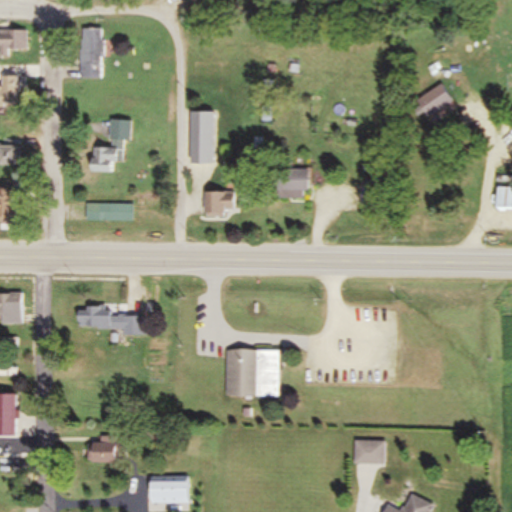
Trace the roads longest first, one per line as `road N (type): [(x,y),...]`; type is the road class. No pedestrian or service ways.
road 1 (primary): [(0,264),(511,266)]
road 2 (residential): [(182,263),(179,42),(159,11),(0,11)]
road 3 (residential): [(48,265),(53,12)]
road 4 (residential): [(48,511),(48,265)]
